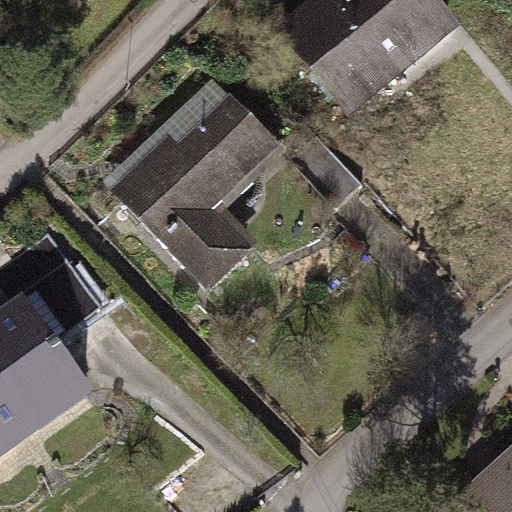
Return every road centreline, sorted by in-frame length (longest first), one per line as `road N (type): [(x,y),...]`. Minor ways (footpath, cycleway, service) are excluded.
road 1 (residential): [(314,511),(328,473),(511,316)]
road 2 (residential): [(0,178),(184,0)]
